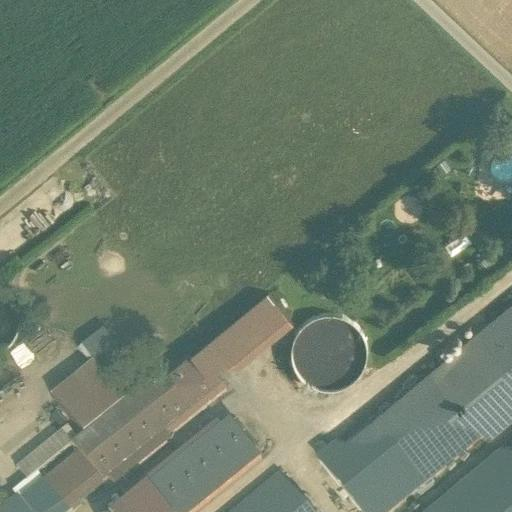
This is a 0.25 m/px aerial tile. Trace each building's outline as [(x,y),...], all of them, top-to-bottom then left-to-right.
[(190,353),(217,386),(295,323),(268,290),(190,353)] [(511,304),(481,330),(511,367),(511,304)] [(362,382),(360,313),(295,315),(297,383),(362,382)] [(511,415),(511,367),(481,330),(370,422),(425,487),(511,415)] [(101,374),(106,379),(125,363),(107,340),(87,356),(101,374)] [(148,387),(180,426),(222,392),(217,386),(190,353),(148,387)] [(60,407),(85,437),(126,404),(106,379),(101,374),(60,407)] [(148,387),(72,449),(104,488),(114,480),(170,435),(180,426),(148,387)] [(154,489),(127,511),(201,511),(261,461),(230,424),(221,431),(154,489)] [(154,489),(221,431),(217,426),(150,484),(154,489)] [(120,487),(175,441),(170,435),(114,480),(120,487)] [(304,511),(277,480),(239,511),(304,511)] [(508,495),(509,493),(490,481),(490,482),(464,502),(471,511),(465,511),(457,507),(450,511),(495,511),(499,507),(503,503),(501,501),(508,495)] [(14,502),(21,511),(50,511),(28,484),(10,498),(14,502)] [(21,511),(14,502),(1,511),(21,511)]
